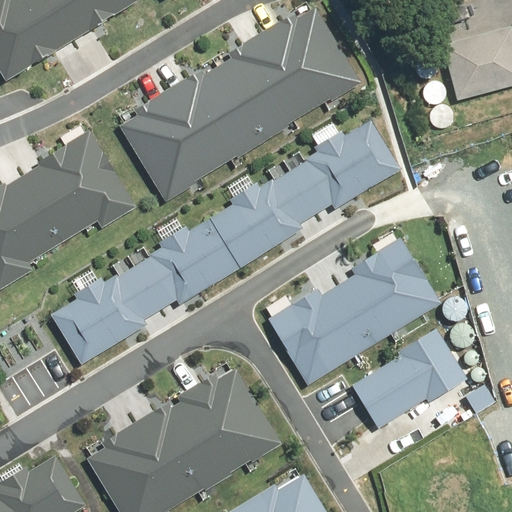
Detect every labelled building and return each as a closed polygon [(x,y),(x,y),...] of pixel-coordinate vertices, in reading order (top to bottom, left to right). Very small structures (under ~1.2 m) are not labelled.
[(0,0),(0,59),(10,75),(129,0),(20,0),(13,4),(10,0),(0,0)] [(365,77),(320,6),(121,131),(166,202),(365,77)] [(511,29),(511,27),(439,48),(455,103),(511,85),(511,29)] [(59,316),(88,362),(385,175),(349,118),(321,137),(328,148),(267,186),(260,175),(235,190),(241,200),(193,231),(187,222),(163,237),(169,246),(111,282),(105,272),(80,287),(87,298),(59,316)] [(139,200),(92,125),(49,152),(57,164),(0,199),(0,287),(35,266),(30,259),(99,215),(104,222),(139,200)] [(269,317),(311,383),(441,301),(400,235),(269,317)] [(469,379),(440,334),(355,388),(383,433),(469,379)] [(118,511),(157,511),(276,441),(234,371),(87,459),(118,511)] [(0,511),(76,511),(84,507),(56,461),(25,479),(19,469),(0,480),(0,511)] [(239,511),(328,511),(308,476),(281,492),(276,483),(236,507),(239,511)]
